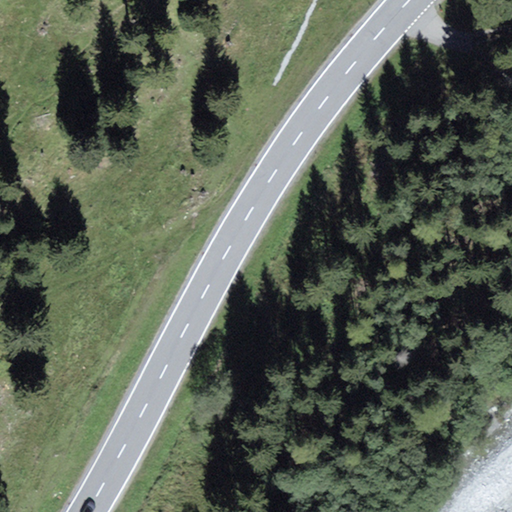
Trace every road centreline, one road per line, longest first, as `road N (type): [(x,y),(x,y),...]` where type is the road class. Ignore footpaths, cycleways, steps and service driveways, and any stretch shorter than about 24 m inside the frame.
road 1 (primary): [(87,511),(274,174),(411,0)]
road 2 (track): [(398,14),(449,37),(511,87)]
